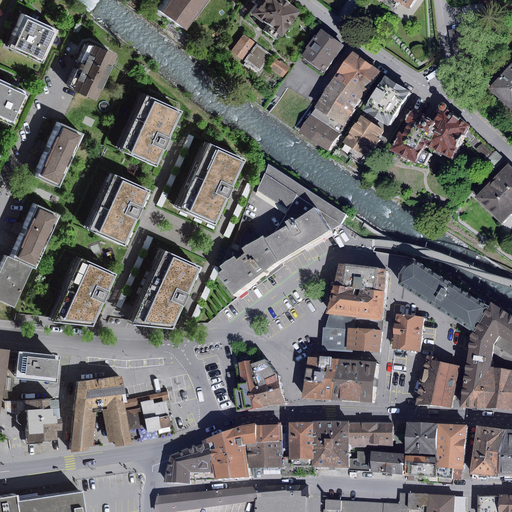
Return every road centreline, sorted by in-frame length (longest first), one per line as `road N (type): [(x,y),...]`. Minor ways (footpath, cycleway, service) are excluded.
road 1 (primary): [(215,431),(314,411),(511,419)]
road 2 (tertiary): [(0,333),(179,343)]
road 3 (residential): [(301,0),(439,93)]
road 4 (primary): [(0,471),(153,450)]
road 5 (residential): [(298,396),(284,363),(256,342),(207,336),(179,343)]
